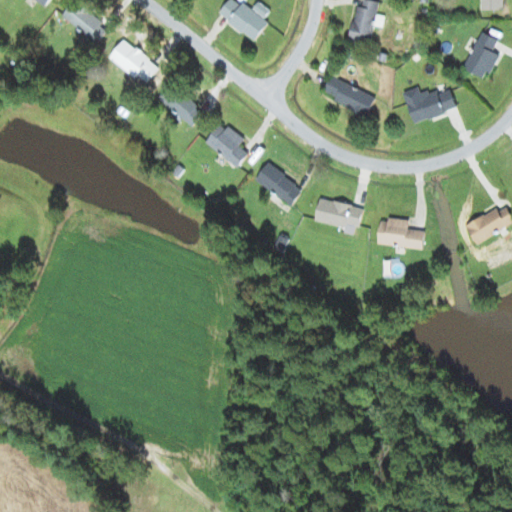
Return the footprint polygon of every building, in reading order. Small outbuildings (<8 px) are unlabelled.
[(98,43),(110,28),(74,0),(63,15),(98,43)] [(252,10),(238,0),(229,0),(219,13),(256,41),(269,22),(264,19),(271,10),(259,1),(252,10)] [(481,0),(482,10),(505,9),(505,0),(481,0)] [(499,39),(482,31),(464,68),(487,79),(499,54),(493,51),(499,39)] [(146,85),(160,68),(125,39),(111,56),(146,85)] [(326,91),(336,95),(334,102),(369,115),(377,95),(331,77),(326,91)] [(205,113),(173,82),(159,97),(192,127),(205,113)] [(458,108),(450,86),(422,96),(419,87),(404,92),(415,123),(458,108)] [(245,139),(222,122),(206,143),(239,167),(249,153),(240,146),(245,139)] [(256,180),(292,205),(305,188),(268,163),(256,180)] [(360,227),(365,207),(321,197),(316,220),(348,227),(348,224),(360,227)] [(511,225),(511,214),(507,204),(467,223),(476,243),(511,225)] [(379,244),(424,248),(426,230),(409,229),(410,220),(381,217),(379,244)]
